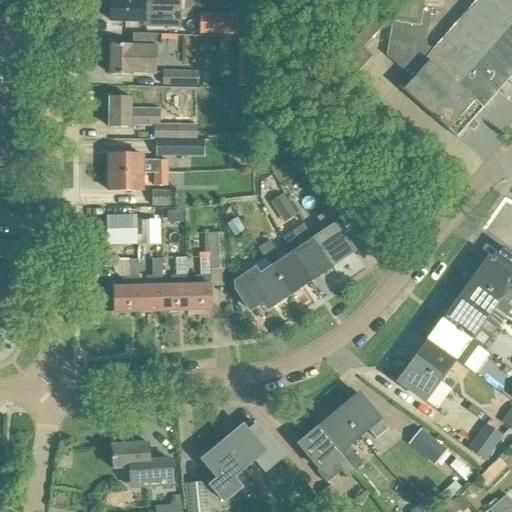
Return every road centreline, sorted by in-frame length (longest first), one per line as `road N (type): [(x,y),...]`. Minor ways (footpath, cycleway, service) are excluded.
road 1 (residential): [(50,391),(250,372),(334,342),(511,160)]
road 2 (residential): [(50,391),(55,0)]
road 3 (residential): [(32,511),(50,391)]
